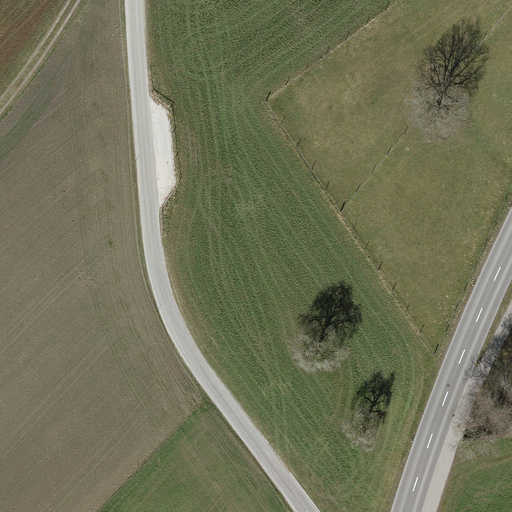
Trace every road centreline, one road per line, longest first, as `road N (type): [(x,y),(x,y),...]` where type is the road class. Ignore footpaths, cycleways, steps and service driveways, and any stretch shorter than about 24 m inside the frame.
road 1 (unclassified): [(307,511),(204,373),(163,294),(138,0)]
road 2 (secondary): [(410,511),(450,380),(511,242)]
